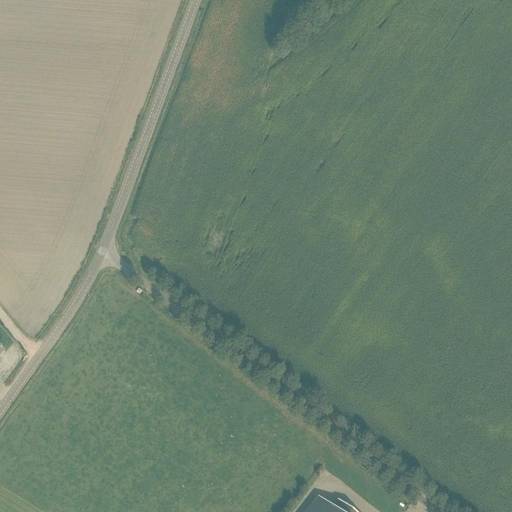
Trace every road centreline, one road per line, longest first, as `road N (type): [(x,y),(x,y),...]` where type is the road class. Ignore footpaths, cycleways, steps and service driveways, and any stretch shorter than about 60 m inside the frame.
road 1 (unclassified): [(437,511),(102,251)]
road 2 (tertiary): [(102,251),(195,0)]
road 3 (tertiary): [(0,410),(102,251)]
